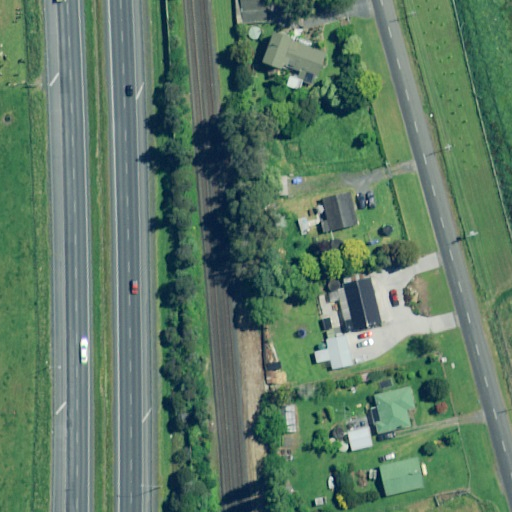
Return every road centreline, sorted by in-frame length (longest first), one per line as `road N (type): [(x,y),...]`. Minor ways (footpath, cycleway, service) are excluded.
road 1 (motorway): [(73,511),(61,0)]
road 2 (motorway): [(116,0),(126,511)]
road 3 (unclassified): [(381,0),(511,480)]
